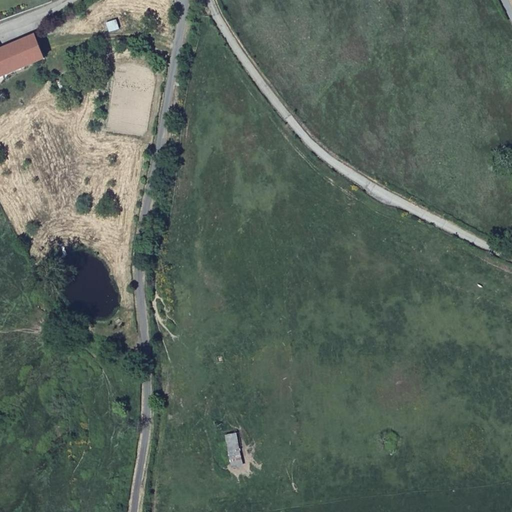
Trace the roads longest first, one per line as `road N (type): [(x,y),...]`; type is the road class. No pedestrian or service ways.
road 1 (unclassified): [(180,0),(139,240),(146,426),(134,511)]
road 2 (unclassified): [(209,0),(273,98),(335,164),(511,256)]
